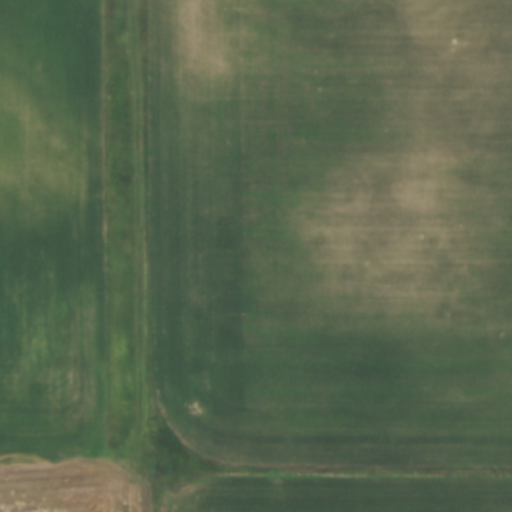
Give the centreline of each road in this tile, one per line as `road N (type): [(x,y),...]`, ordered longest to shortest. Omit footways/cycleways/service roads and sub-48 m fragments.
road 1 (track): [(133,511),(136,192),(128,0)]
road 2 (track): [(0,477),(511,482)]
